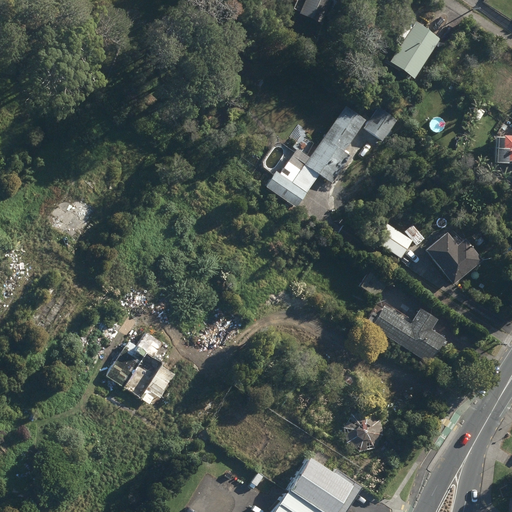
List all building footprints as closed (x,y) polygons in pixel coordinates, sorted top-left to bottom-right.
[(307,0),(301,15),(322,24),(332,0),(307,0)] [(390,65),(414,81),(440,41),(416,25),(413,30),(407,26),(395,44),(402,48),(390,65)] [(483,111),(476,107),(469,118),(477,122),(483,111)] [(268,189),(297,209),(321,175),(332,182),(349,157),(344,154),(366,123),(346,109),(311,160),(302,154),(298,160),(294,157),(281,176),(278,174),(268,189)] [(365,129),(383,142),(394,126),(375,114),(365,129)] [(52,170),(33,188),(45,200),(63,182),(52,170)] [(81,203),(65,192),(45,222),(65,235),(74,221),(87,230),(102,208),(85,196),(81,203)] [(159,307),(192,329),(261,226),(229,204),(159,307)] [(433,219),(423,219),(423,230),(432,230),(433,219)] [(375,243),(401,260),(412,243),(386,226),(375,243)] [(406,233),(417,247),(424,240),(413,227),(406,233)] [(427,253),(454,286),(483,262),(467,242),(459,248),(448,235),(427,253)] [(477,240),(482,246),(485,242),(480,237),(477,240)] [(101,281),(124,296),(135,280),(112,264),(101,281)] [(360,287),(378,299),(390,282),(371,270),(360,287)] [(28,324),(90,365),(123,316),(61,274),(28,324)] [(372,329),(431,365),(446,341),(432,332),(438,322),(421,312),(413,325),(379,303),(372,315),(365,311),(361,317),(366,321),(365,322),(373,327),(372,329)] [(107,377),(162,411),(183,377),(162,365),(165,360),(155,355),(163,343),(145,333),(136,347),(129,342),(107,377)] [(358,378),(345,369),(338,378),(352,387),(358,378)] [(284,404),(305,419),(328,385),(308,370),(284,404)] [(27,511),(116,511),(169,431),(106,391),(27,511)] [(215,407),(207,402),(196,421),(203,426),(215,407)] [(188,420),(191,422),(201,407),(197,405),(188,420)] [(330,511),(351,481),(365,490),(381,466),(378,464),(403,424),(383,411),(371,428),(368,414),(356,405),(339,409),(332,421),(335,438),(347,445),(362,442),(346,466),(344,465),(342,468),(328,458),(323,466),(315,461),(322,451),(306,440),(259,511),(330,511)]
